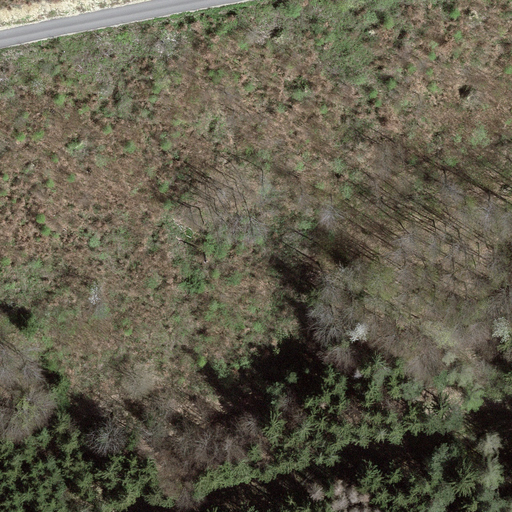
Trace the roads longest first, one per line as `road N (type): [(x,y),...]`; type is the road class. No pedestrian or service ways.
road 1 (track): [(162,511),(511,416)]
road 2 (unclassified): [(207,0),(0,41)]
